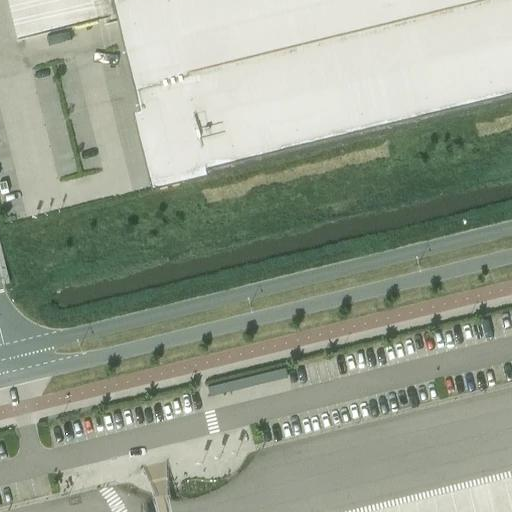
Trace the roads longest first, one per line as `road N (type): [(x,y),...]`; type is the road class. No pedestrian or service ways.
road 1 (unclassified): [(511,228),(4,350)]
road 2 (unclassified): [(10,376),(511,256)]
